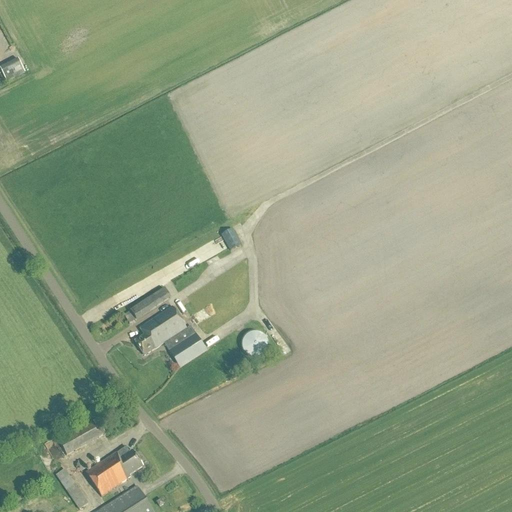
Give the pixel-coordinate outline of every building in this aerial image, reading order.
[(0,70),(0,72),(6,84),(24,74),(17,61),(0,70)] [(221,237),(230,252),(241,246),(232,230),(221,237)] [(201,249),(204,254),(221,245),(218,239),(201,249)] [(259,298),(242,270),(198,297),(216,325),(259,298)] [(125,316),(130,325),(135,321),(169,299),(164,290),(130,312),(130,313),(125,316)] [(134,343),(144,357),(163,345),(179,369),(205,352),(189,328),(185,330),(171,309),(139,331),(143,337),(134,343)] [(113,316),(107,320),(113,329),(119,325),(113,316)] [(247,358),(249,359),(252,360),(255,360),(258,360),(261,359),(263,357),(265,355),(266,352),(267,350),(268,347),(267,344),(266,341),(264,339),(262,337),(260,335),(257,334),(254,334),(251,335),(248,336),(246,338),(244,340),(242,342),(241,345),(241,348),(242,351),(243,353),(245,356),(247,358)] [(91,424),(90,425),(58,443),(66,456),(105,435),(99,425),(93,428),(91,424)] [(143,468),(132,452),(129,454),(125,448),(85,475),(101,498),(130,478),(129,477),(143,468)] [(56,477),(79,511),(88,506),(64,471),(56,477)] [(60,511),(67,511),(71,510),(49,474),(40,480),(60,511)] [(152,511),(137,488),(100,511),(152,511)]
